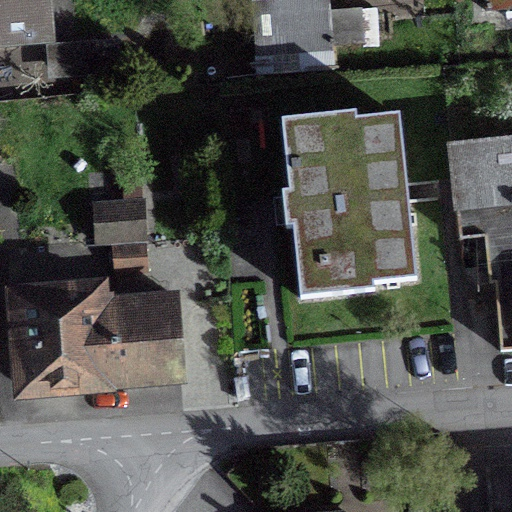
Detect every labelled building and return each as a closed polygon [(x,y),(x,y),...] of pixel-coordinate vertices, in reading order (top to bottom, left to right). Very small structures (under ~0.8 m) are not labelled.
[(0,0),(0,40),(42,37),(39,0),(0,0)] [(324,15),(323,0),(309,0),(251,5),(254,56),(327,51),(327,48),(360,45),(357,12),(324,15)] [(511,0),(481,0),(483,13),(511,10),(511,0)] [(285,229),(292,229),(299,299),(369,292),(368,285),(411,281),(394,121),(352,126),(351,119),(281,126),(288,197),(281,198),(285,229)] [(511,143),(447,150),(457,242),(458,242),(482,240),(486,287),(492,286),(498,354),(511,352),(511,143)] [(14,301),(21,392),(177,380),(170,299),(99,304),(98,295),(14,301)]
